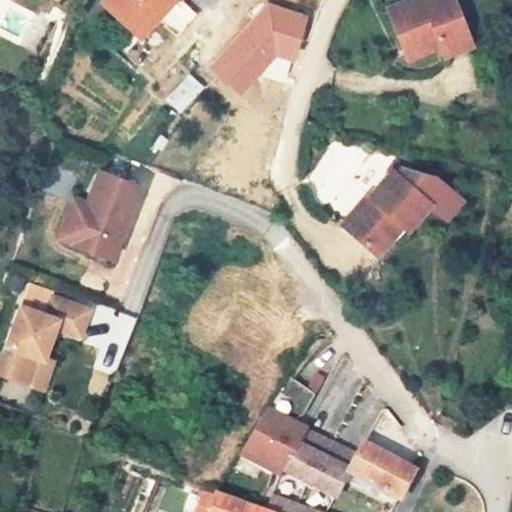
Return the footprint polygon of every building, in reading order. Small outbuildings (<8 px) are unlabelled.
[(8,0),(5,7),(17,12),(22,0),(33,0),(59,13),(65,1),(63,0),(8,0)] [(186,18),(205,0),(131,0),(111,19),(140,50),(181,13),(186,18)] [(444,40),(450,50),(453,57),(480,44),(457,0),(427,0),(395,16),(415,55),(444,40)] [(267,2),(207,66),(239,93),(274,55),(292,61),(306,15),(267,2)] [(181,13),(140,50),(145,56),(186,18),(181,13)] [(420,65),(450,50),(444,40),(415,55),(420,65)] [(182,71),(163,102),(182,113),(201,82),(182,71)] [(128,141),(158,101),(146,93),(116,132),(128,141)] [(374,200),(346,229),(379,261),(407,232),(413,238),(435,213),(451,227),(467,210),(441,187),(409,177),(401,169),(394,176),(398,180),(376,202),(374,200)] [(86,210),(71,251),(93,259),(98,243),(117,250),(138,192),(97,178),(86,210)] [(93,259),(112,266),(117,250),(98,243),(93,259)] [(0,377),(32,385),(39,358),(46,359),(46,358),(51,340),(54,331),(55,328),(81,335),(88,308),(48,297),(43,315),(19,308),(0,377)] [(48,390),(56,361),(46,358),(46,359),(39,358),(32,385),(48,390)] [(286,475),(310,430),(267,408),(244,453),(286,475)] [(310,430),(286,475),(312,488),(326,460),(349,472),(358,454),(310,430)] [(312,488),(333,499),(347,474),(397,500),(409,477),(411,471),(362,446),(358,454),(349,472),(326,460),(312,488)] [(274,493),(266,511),(267,511),(301,511),(303,504),(274,493)] [(237,502),(225,497),(220,511),(267,511),(266,511),(237,502)]
